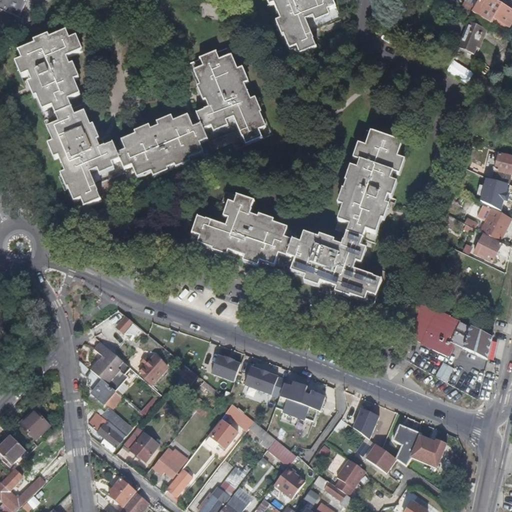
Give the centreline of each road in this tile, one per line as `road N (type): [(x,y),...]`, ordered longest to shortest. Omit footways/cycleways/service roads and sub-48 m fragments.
road 1 (residential): [(496,437),(142,301),(73,266),(41,260)]
road 2 (residential): [(0,44),(27,36),(48,11),(73,3),(103,10),(117,36),(119,107)]
road 3 (residential): [(363,0),(363,31),(386,65),(511,116)]
road 4 (residential): [(180,511),(77,432)]
